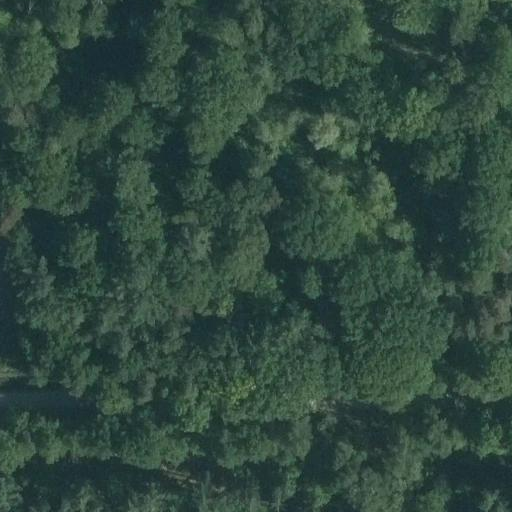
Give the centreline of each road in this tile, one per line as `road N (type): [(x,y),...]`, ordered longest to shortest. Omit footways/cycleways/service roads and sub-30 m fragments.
road 1 (track): [(77,396),(346,396)]
road 2 (track): [(346,396),(511,394)]
